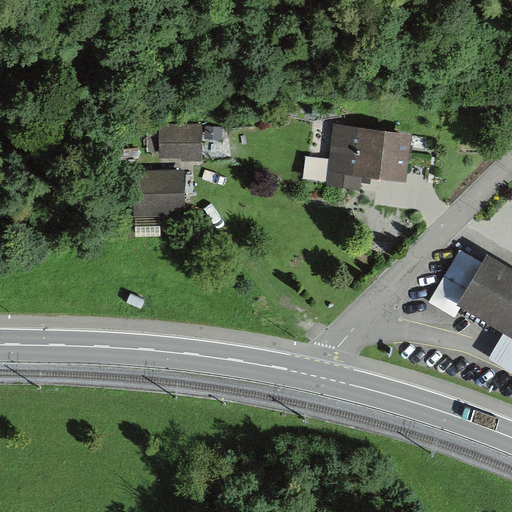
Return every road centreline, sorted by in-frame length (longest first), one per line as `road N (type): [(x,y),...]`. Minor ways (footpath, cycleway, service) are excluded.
road 1 (primary): [(319,376),(143,349),(0,345)]
road 2 (residential): [(319,376),(511,161)]
road 3 (primary): [(511,438),(319,376)]
